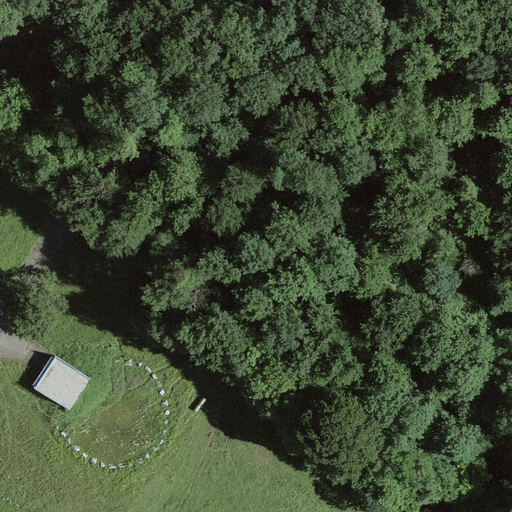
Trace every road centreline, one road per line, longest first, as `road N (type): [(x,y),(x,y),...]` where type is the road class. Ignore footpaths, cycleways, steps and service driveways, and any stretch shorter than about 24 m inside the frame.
road 1 (track): [(80,190),(218,330),(270,426),(379,511)]
road 2 (track): [(204,0),(0,39)]
road 3 (track): [(80,190),(0,309)]
